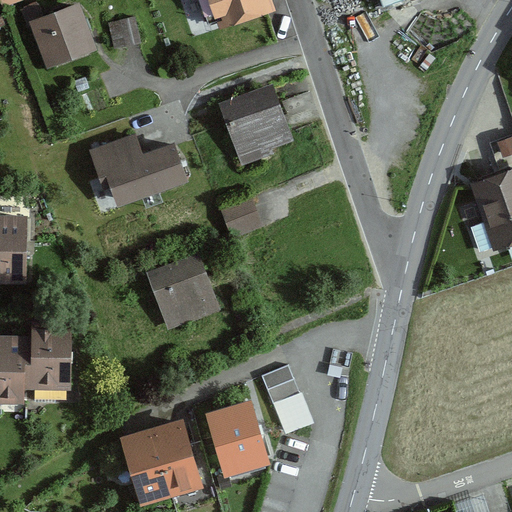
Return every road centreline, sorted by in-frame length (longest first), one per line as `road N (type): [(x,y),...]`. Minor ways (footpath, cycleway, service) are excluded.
road 1 (residential): [(297,0),(375,234),(406,266)]
road 2 (secondary): [(511,6),(441,147),(406,266)]
road 3 (secondary): [(406,266),(354,496)]
road 4 (residential): [(511,461),(392,500),(354,496)]
